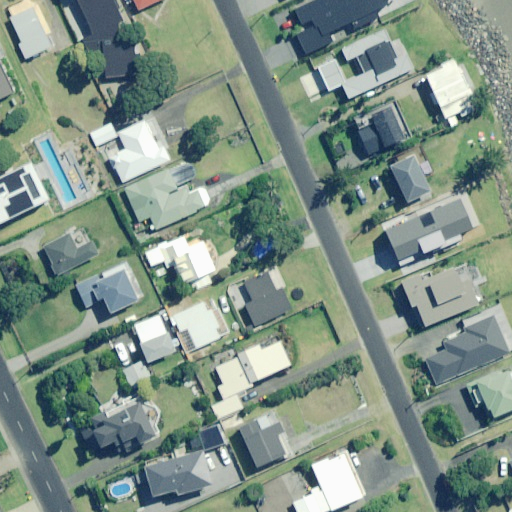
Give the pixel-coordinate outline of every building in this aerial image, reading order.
[(130,0),(137,12),(160,0),(130,0)] [(387,7),(383,0),(316,0),(293,11),(303,33),(296,36),(305,56),(333,43),(328,34),(351,24),(354,30),(379,19),(376,11),(387,7)] [(51,49),(33,9),(10,19),(27,59),(51,49)] [(128,30),(120,12),(107,18),(114,36),(128,30)] [(385,74),(370,42),(349,52),(356,68),(346,73),(350,81),(360,76),(364,84),(385,74)] [(87,57),(106,98),(116,94),(110,81),(128,73),(114,44),(87,57)] [(332,69),(326,56),(311,62),(317,76),(332,69)] [(426,72),(420,60),(399,70),(405,82),(426,72)] [(475,112),(453,61),(440,67),(441,70),(425,77),(444,120),(459,114),(461,118),(475,112)] [(0,99),(14,93),(0,66),(0,99)] [(411,137),(396,104),(369,116),(374,127),(358,134),(368,156),(411,137)] [(125,151),(110,158),(115,167),(122,184),(173,161),(154,118),(118,134),(125,151)] [(116,138),(110,125),(90,134),(96,147),(116,138)] [(433,173),(422,151),(389,168),(407,204),(431,192),(424,178),(433,173)] [(81,192),(72,172),(58,170),(53,160),(44,165),(43,162),(14,176),(19,184),(14,187),(32,226),(72,207),(81,192)] [(168,171),(124,191),(138,224),(149,219),(155,231),(211,206),(203,188),(187,195),(185,190),(178,194),(175,188),(191,181),(191,180),(193,180),(193,179),(194,178),(194,176),(194,175),(194,174),(194,173),(194,172),(193,170),(192,170),(191,169),(190,168),(189,168),(187,168),(186,168),(185,168),(170,176),(168,171)] [(437,255),(422,217),(380,235),(397,275),(421,265),(420,263),(437,255)] [(440,223),(431,226),(437,241),(445,238),(440,223)] [(89,243),(82,229),(43,249),(57,277),(98,256),(91,242),(89,243)] [(192,282),(196,291),(212,284),(208,273),(214,270),(210,259),(214,257),(214,256),(215,254),(215,253),(216,251),(216,250),(215,248),(215,246),(214,245),(213,243),(212,242),(211,241),(210,240),(209,239),(207,238),(206,238),(187,246),(183,237),(146,253),(152,268),(164,263),(167,270),(174,267),(181,286),(192,282)] [(422,329),(478,306),(471,289),(484,284),(475,264),(407,291),(422,329)] [(143,300),(128,265),(101,276),(76,287),(85,309),(103,301),(109,315),(143,300)] [(255,327),(291,311),(281,290),(276,292),(268,274),(244,285),(251,303),(245,305),(255,327)] [(219,329),(207,302),(172,318),(179,334),(187,330),(197,350),(220,340),(215,331),(219,329)] [(174,352),(159,316),(134,327),(141,343),(139,344),(147,364),(174,352)] [(510,354),(494,317),(464,330),(466,334),(445,343),(448,351),(425,361),(436,386),(510,354)] [(218,421),(238,411),(242,410),(238,400),(246,396),(243,388),(290,367),(279,343),(260,352),(258,347),(234,357),(235,360),(215,369),(222,385),(217,388),(223,402),(212,408),(218,421)] [(134,363),(127,349),(118,353),(126,367),(134,363)] [(151,381),(142,363),(123,373),(132,391),(151,381)] [(511,374),(505,377),(504,373),(466,387),(474,409),(484,405),(489,420),(511,411),(511,374)] [(156,438),(139,404),(106,420),(103,414),(91,420),(94,426),(81,433),(91,454),(113,443),(115,447),(135,438),(139,446),(156,438)] [(238,411),(218,421),(223,434),(244,425),(238,411)] [(292,455),(277,415),(241,429),(255,468),(292,455)] [(216,424),(196,432),(204,453),(224,445),(216,424)] [(353,458),(350,450),(311,466),(321,492),(292,504),(295,511),(331,511),(365,498),(349,460),(353,458)] [(212,487),(202,452),(144,468),(152,498),(176,492),(177,497),(212,487)]
